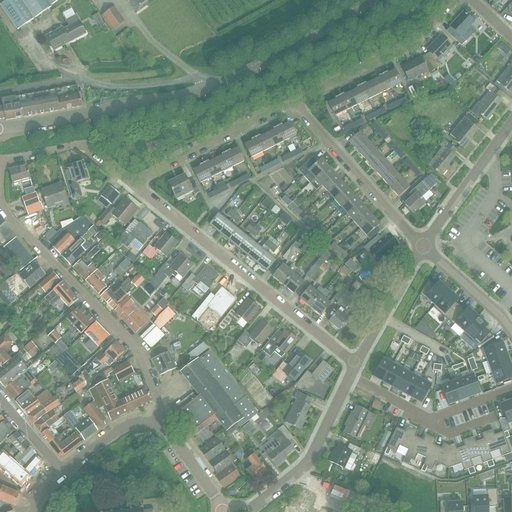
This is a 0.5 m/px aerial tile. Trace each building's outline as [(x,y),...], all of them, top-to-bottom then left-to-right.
[(7,0),(0,5),(17,30),(59,0),(7,0)] [(143,4),(148,0),(131,0),(129,2),(137,13),(145,7),(143,4)] [(123,22),(113,8),(102,16),(112,30),(123,22)] [(469,26),(473,22),(463,12),(449,26),(454,31),(450,36),(461,45),(465,40),(474,30),(469,26)] [(53,51),(62,46),(65,44),(68,42),(68,43),(69,42),(69,43),(85,34),(79,21),(76,15),(66,21),(69,27),(63,30),(62,28),(46,36),(53,51)] [(426,56),(435,69),(440,65),(438,61),(452,47),(441,35),(426,50),(429,53),(426,56)] [(501,44),(497,48),(501,52),(505,47),(501,44)] [(435,69),(426,56),(421,60),(420,57),(401,67),(409,81),(427,72),(429,74),(435,69)] [(474,57),(471,60),(476,65),(481,60),(478,56),(474,57)] [(511,63),(496,82),(500,85),(509,93),(511,89),(511,58),(510,62),(511,63)] [(383,76),(390,89),(401,83),(395,70),(383,76)] [(437,71),(430,74),(433,79),(440,76),(437,71)] [(379,94),(390,89),(383,76),(373,81),(379,94)] [(452,80),(447,84),(452,90),(457,85),(452,80)] [(368,100),(379,94),(373,81),(361,87),(368,100)] [(478,102),(470,112),(480,120),(482,117),(486,120),(492,114),(491,113),(501,101),(498,99),(501,94),(489,83),(485,89),(492,94),(482,106),(478,102)] [(77,86),(55,90),(59,110),(81,106),(79,93),(77,86)] [(356,105),(368,100),(361,87),(350,92),(356,105)] [(55,90),(44,92),(48,112),(59,110),(55,90)] [(37,106),(34,107),(36,114),(48,112),(44,92),(34,93),(37,106)] [(339,97),(346,110),(356,105),(350,92),(339,97)] [(34,93),(18,96),(22,117),(36,114),(34,107),(37,106),(34,93)] [(22,117),(18,96),(1,99),(3,106),(0,106),(0,118),(5,118),(5,120),(22,117)] [(346,110),(339,97),(328,103),(335,116),(346,110)] [(405,97),(396,101),(398,106),(407,101),(405,97)] [(396,101),(386,106),(389,110),(398,106),(396,101)] [(383,107),(374,112),(376,116),(385,112),(383,107)] [(374,112),(364,116),(367,121),(376,116),(374,112)] [(463,117),(448,136),(454,140),(463,148),(469,142),(468,141),(478,129),(474,126),(478,121),(467,112),(463,117)] [(361,118),(352,123),(354,127),(363,123),(361,118)] [(416,120),(411,127),(414,129),(417,128),(421,124),(416,120)] [(288,122),(277,128),(284,141),(295,135),(288,122)] [(352,123),(343,127),(345,131),(354,127),(352,123)] [(374,123),(371,126),(377,134),(381,130),(374,123)] [(272,147),(284,141),(277,128),(266,133),(272,147)] [(381,130),(377,134),(384,141),(388,138),(381,130)] [(349,142),(357,151),(368,142),(360,132),(349,142)] [(255,139),(262,152),(272,147),(266,133),(255,139)] [(305,142),(303,143),(307,149),(316,144),(312,138),(305,142)] [(262,152),(255,139),(244,144),(251,157),(262,152)] [(442,147),(433,158),(428,165),(441,175),(447,169),(445,167),(454,156),(451,154),(455,150),(443,140),(439,145),(442,147)] [(391,141),(387,144),(393,152),(397,148),(391,141)] [(365,160),(376,151),(368,142),(357,151),(365,160)] [(237,148),(226,153),(232,167),(244,161),(237,148)] [(299,148),(290,153),(292,157),(301,153),(299,148)] [(397,148),(393,152),(400,159),(404,156),(397,148)] [(376,151),(365,160),(373,170),(384,160),(376,151)] [(215,159),(221,172),(232,167),(226,153),(215,159)] [(290,153),(280,157),(283,162),(292,157),(290,153)] [(304,177),(309,183),(315,178),(328,167),(321,159),(317,163),(312,157),(298,170),(304,177)] [(210,178),(221,172),(215,159),(204,164),(210,178)] [(277,159),(268,164),(270,168),(279,164),(277,159)] [(407,159),(403,162),(410,170),(414,166),(407,159)] [(381,179),(393,169),(384,160),(373,170),(381,179)] [(64,167),(73,198),(79,196),(75,183),(78,182),(81,183),(84,182),(85,180),(88,179),(83,161),(70,165),(64,167)] [(210,178),(204,164),(192,170),(199,183),(210,178)] [(268,164),(259,168),(261,173),(270,168),(268,164)] [(26,165),(9,170),(13,184),(27,180),(30,179),(26,165)] [(414,166),(410,170),(416,177),(420,174),(414,166)] [(315,178),(309,183),(316,190),(321,185),(334,174),(328,167),(315,178)] [(393,169),(381,179),(390,188),(401,179),(393,169)] [(421,198),(429,190),(437,184),(434,181),(436,178),(431,173),(408,193),(412,197),(404,204),(413,214),(425,203),(421,198)] [(194,194),(200,192),(193,179),(188,182),(184,174),(168,182),(175,196),(185,191),(186,193),(192,190),(194,194)] [(248,174),(238,178),(240,183),(250,178),(248,174)] [(327,192),(340,181),(334,174),(321,185),(327,192)] [(234,181),(229,183),(231,188),(240,183),(238,178),(234,181)] [(401,179),(390,188),(398,197),(409,187),(401,179)] [(269,185),(274,192),(280,188),(275,181),(269,185)] [(340,181),(327,192),(334,200),(347,188),(340,181)] [(63,205),(67,204),(60,183),(41,190),(47,208),(62,203),(63,205)] [(225,185),(216,189),(218,194),(228,189),(225,185)] [(109,186),(101,196),(111,204),(119,194),(109,186)] [(334,200),(340,207),(353,195),(347,188),(334,200)] [(216,189),(207,194),(209,199),(218,194),(216,189)] [(26,207),(39,202),(35,193),(22,197),(26,207)] [(280,199),(286,204),(290,200),(284,195),(280,199)] [(340,207),(347,214),(360,203),(353,195),(340,207)] [(127,222),(138,210),(124,199),(115,210),(111,207),(102,218),(106,221),(112,215),(116,219),(119,216),(127,222)] [(292,202),(288,206),(293,211),(297,207),(292,202)] [(347,214),(353,221),(366,210),(360,203),(347,214)] [(297,207),(293,211),(298,216),(302,212),(297,207)] [(231,210),(227,215),(231,219),(235,213),(231,210)] [(353,221),(359,229),(372,217),(366,210),(353,221)] [(235,213),(231,219),(235,222),(240,217),(235,213)] [(285,214),(281,219),(287,224),(291,220),(285,214)] [(73,221),(62,228),(66,233),(67,233),(75,241),(76,243),(79,240),(89,231),(94,226),(83,215),(73,221)] [(219,233),(228,222),(218,215),(210,226),(219,233)] [(306,215),(302,220),(307,224),(311,220),(306,215)] [(0,242),(12,233),(0,217),(0,242)] [(379,224),(372,217),(359,229),(366,236),(379,224)] [(34,223),(42,230),(47,225),(39,218),(34,223)] [(311,220),(307,224),(312,229),(316,225),(311,220)] [(123,243),(127,247),(130,244),(139,251),(153,233),(140,222),(130,234),(126,231),(114,244),(119,248),(123,243)] [(228,241),(237,230),(228,222),(219,233),(228,241)] [(250,225),(245,230),(250,234),(254,228),(250,225)] [(94,226),(89,231),(94,237),(99,232),(94,226)] [(53,246),(66,233),(62,228),(48,241),(53,246)] [(254,229),(250,234),(254,238),(259,232),(254,229)] [(320,229),(316,233),(321,238),(325,234),(320,229)] [(237,230),(228,241),(238,248),(247,237),(237,230)] [(66,233),(52,247),(60,255),(67,248),(75,241),(67,233),(66,233)] [(165,257),(172,248),(177,242),(166,233),(153,249),(149,245),(143,253),(151,260),(158,251),(165,257)] [(325,234),(321,238),(326,243),(330,238),(325,234)] [(383,257),(393,248),(397,245),(388,234),(374,246),(373,244),(368,249),(372,254),(377,250),(383,257)] [(247,256),(253,248),(256,245),(247,237),(238,248),(247,256)] [(20,271),(33,261),(14,238),(3,247),(18,265),(19,265),(18,270),(20,271)] [(84,251),(82,248),(81,247),(84,244),(79,240),(62,256),(70,265),(84,251)] [(268,240),(264,246),(268,249),(273,244),(268,240)] [(295,242),(292,246),(294,248),(296,250),(300,246),(295,242)] [(334,242),(330,246),(334,251),(339,247),(334,242)] [(273,244),(268,250),(273,253),(277,248),(276,247),(273,244)] [(253,248),(247,256),(257,263),(265,253),(256,245),(253,248)] [(296,250),(294,248),(292,246),(282,258),(287,261),(296,250)] [(90,251),(87,255),(90,258),(94,255),(99,250),(95,247),(90,251)] [(339,247),(334,251),(340,256),(344,252),(339,247)] [(323,263),(331,253),(327,249),(314,265),(319,269),(323,263)] [(265,253),(257,263),(266,271),(275,260),(265,253)] [(127,258),(132,263),(136,258),(130,254),(127,258)] [(183,278),(193,266),(180,255),(170,266),(166,262),(159,270),(149,283),(154,289),(165,275),(169,278),(172,275),(175,277),(178,274),(183,278)] [(125,272),(132,265),(125,259),(119,266),(125,272)] [(347,263),(345,265),(354,273),(359,268),(355,264),(351,260),(347,263)] [(81,261),(73,268),(86,281),(93,274),(97,271),(90,264),(87,267),(81,261)] [(35,262),(18,276),(29,289),(45,275),(35,262)] [(323,263),(319,269),(323,272),(328,267),(323,263)] [(282,265),(272,276),(283,285),(292,273),(296,268),(291,264),(287,269),(282,265)] [(310,280),(319,269),(314,265),(305,276),(310,280)] [(191,274),(181,286),(188,292),(195,283),(197,285),(197,288),(203,293),(205,293),(209,289),(219,276),(206,266),(196,277),(191,274)] [(292,273),(283,285),(293,294),(303,282),(297,277),(301,272),(296,268),(292,273)] [(319,269),(310,280),(314,283),(323,272),(319,269)] [(93,274),(86,281),(98,294),(105,287),(101,283),(105,279),(97,271),(93,274)] [(52,273),(38,285),(45,292),(59,280),(52,273)] [(131,282),(136,288),(145,279),(140,274),(131,282)] [(113,310),(127,297),(136,288),(131,282),(128,279),(116,291),(113,294),(108,289),(101,297),(113,310)] [(433,307),(448,291),(439,282),(436,285),(428,280),(419,295),(424,299),(426,297),(434,305),(433,307)] [(62,283),(44,298),(51,306),(59,299),(67,307),(68,308),(77,300),(62,283)] [(309,287),(300,299),(310,307),(320,295),(324,290),(319,286),(315,291),(309,287)] [(337,302),(346,291),(342,287),(332,298),(337,302)] [(224,312),(235,299),(222,289),(209,305),(213,309),(216,305),(224,312)] [(320,295),(310,307),(320,315),(330,304),(324,299),(329,293),(324,289),(324,290),(320,295)] [(341,314),(351,302),(354,297),(347,291),(336,304),(340,307),(328,322),(339,331),(348,319),(341,314)] [(433,307),(448,320),(460,306),(455,302),(458,299),(448,291),(433,307)] [(5,297),(11,304),(17,299),(10,292),(5,297)] [(127,297),(113,310),(135,333),(149,320),(145,316),(133,304),(134,304),(127,297)] [(247,323),(259,308),(247,299),(236,314),(231,310),(218,326),(223,330),(232,320),(237,324),(242,318),(247,323)] [(157,305),(151,311),(155,316),(162,310),(157,305)] [(198,319),(207,309),(202,305),(193,315),(198,319)] [(66,328),(69,331),(87,314),(79,306),(66,318),(70,323),(66,328)] [(460,306),(448,320),(453,325),(455,323),(464,332),(477,317),(468,308),(465,311),(460,306)] [(159,316),(153,324),(153,325),(158,329),(158,330),(175,314),(168,307),(159,316)] [(49,310),(46,314),(50,319),(54,315),(49,310)] [(87,314),(69,331),(71,334),(76,329),(80,334),(94,321),(87,314)] [(477,317),(464,332),(473,340),(471,342),(477,347),(493,336),(485,328),(487,326),(477,317)] [(261,344),(272,330),(261,321),(250,335),(245,332),(238,341),(236,343),(241,347),(243,345),(246,348),(250,342),(254,339),(261,344)] [(96,322),(85,333),(91,340),(85,345),(92,352),(98,346),(109,336),(96,322)] [(414,329),(425,336),(430,330),(421,322),(414,329)] [(144,342),(158,329),(153,325),(140,338),(144,342)] [(54,331),(47,337),(54,344),(57,341),(60,338),(54,331)] [(285,353),(296,339),(285,331),(274,345),(269,341),(262,351),(270,357),(274,352),(280,357),(284,352),(285,353)] [(0,367),(15,355),(12,352),(7,356),(3,351),(13,343),(5,335),(0,338),(0,367)] [(38,350),(30,341),(22,348),(30,357),(38,350)] [(192,360),(209,347),(204,342),(188,354),(192,360)] [(483,349),(487,361),(506,354),(502,342),(483,349)] [(102,364),(106,360),(110,365),(124,352),(115,343),(97,360),(102,364)] [(54,344),(50,348),(58,357),(62,353),(54,344)] [(50,348),(45,352),(53,361),(58,357),(50,348)] [(192,393),(177,405),(196,430),(214,416),(226,431),(236,423),(240,428),(247,422),(258,414),(254,409),(209,351),(181,373),(199,396),(196,398),(192,393)] [(159,376),(176,368),(169,352),(152,359),(159,376)] [(262,352),(256,358),(261,362),(266,356),(262,352)] [(272,376),(281,383),(287,376),(294,381),(310,361),(299,352),(288,366),(283,362),(275,372),(272,376)] [(506,354),(487,361),(491,372),(510,365),(506,354)] [(0,367),(0,383),(4,388),(27,369),(18,358),(15,355),(0,367)] [(467,360),(470,367),(476,365),(473,358),(467,360)] [(383,382),(392,364),(382,359),(373,376),(383,382)] [(68,361),(63,366),(71,374),(77,369),(69,360),(68,361)] [(322,384),(334,370),(323,361),(312,375),(307,371),(295,386),(300,390),(303,386),(307,390),(310,386),(312,387),(318,380),(322,384)] [(133,373),(127,362),(112,370),(118,381),(133,373)] [(402,370),(392,364),(383,382),(392,387),(402,370)] [(511,370),(510,365),(491,372),(492,372),(488,374),(489,377),(493,375),(496,384),(511,378),(511,370)] [(27,369),(4,388),(14,400),(31,385),(30,383),(35,379),(27,369)] [(85,370),(81,372),(86,380),(90,378),(85,370)] [(411,375),(402,370),(392,387),(402,392),(411,375)] [(473,374),(462,378),(469,397),(479,393),(473,374)] [(421,380),(411,375),(402,392),(411,397),(421,380)] [(71,386),(76,393),(86,385),(80,378),(71,386)] [(469,397),(462,378),(452,382),(459,401),(469,397)] [(111,421),(125,414),(108,380),(88,390),(96,406),(101,403),(102,405),(103,404),(111,421)] [(431,385),(421,380),(411,397),(421,403),(431,385)] [(459,401),(452,382),(441,386),(448,405),(459,401)] [(29,391),(15,401),(27,417),(47,402),(48,401),(52,398),(46,390),(38,396),(35,399),(29,391)] [(145,390),(119,402),(125,414),(135,409),(135,408),(150,401),(145,390)] [(307,405),(311,399),(296,392),(293,398),(299,401),(288,423),(300,429),(304,421),(302,420),(309,406),(307,405)] [(47,402),(27,417),(32,424),(47,413),(59,404),(54,397),(48,401),(47,402)] [(508,423),(511,421),(511,400),(501,405),(508,423)] [(379,411),(382,404),(375,401),(372,408),(379,411)] [(96,426),(105,419),(93,402),(84,409),(96,426)] [(375,416),(369,413),(356,407),(353,413),(352,413),(346,426),(347,427),(344,433),(357,439),(363,426),(369,428),(375,416)] [(33,425),(41,434),(49,428),(49,427),(59,419),(52,411),(33,425)] [(41,434),(48,443),(59,435),(53,427),(55,426),(57,428),(65,420),(62,416),(59,419),(49,427),(49,428),(41,434)] [(73,420),(69,422),(74,429),(76,428),(84,440),(97,430),(88,419),(80,425),(75,418),(73,420)] [(14,431),(4,420),(0,424),(0,443),(0,444),(14,431)] [(250,423),(241,429),(245,435),(254,428),(250,423)] [(388,455),(390,450),(396,452),(399,446),(408,450),(405,457),(417,431),(407,426),(405,432),(396,428),(387,448),(384,454),(388,455)] [(273,438),(261,448),(265,453),(267,456),(276,466),(283,460),(281,459),(294,449),(290,445),(287,442),(292,438),(283,427),(278,430),(280,433),(273,438)] [(492,430),(482,434),(492,460),(489,453),(499,450),(501,457),(511,453),(505,438),(503,433),(503,432),(494,435),(492,430)] [(417,431),(405,457),(414,461),(417,454),(426,458),(423,465),(435,439),(425,435),(423,440),(415,436),(418,431),(417,431)] [(29,446),(28,445),(16,432),(8,439),(14,446),(11,449),(5,445),(1,450),(2,451),(12,459),(15,462),(29,446)] [(59,435),(48,443),(60,459),(81,443),(74,434),(69,438),(64,432),(59,435)] [(222,433),(216,438),(220,442),(225,438),(222,433)] [(473,437),(463,441),(473,467),(471,460),(480,457),(482,464),(486,462),(488,468),(494,466),(492,460),(482,434),(481,434),(483,439),(475,442),(473,437)] [(199,450),(217,475),(233,463),(216,438),(199,450)] [(436,440),(435,439),(423,465),(421,471),(424,472),(427,467),(432,469),(435,462),(448,468),(449,446),(443,443),(441,448),(433,445),(436,440)] [(464,470),(467,469),(469,475),(475,473),(473,467),(463,441),(464,446),(456,449),(455,444),(449,446),(448,468),(461,464),(464,470)] [(332,453),(328,461),(344,468),(349,471),(353,464),(360,449),(349,444),(347,449),(338,445),(334,454),(332,453)] [(29,446),(15,462),(24,469),(36,455),(37,454),(29,446)] [(2,451),(0,453),(0,469),(21,488),(32,476),(24,469),(15,462),(12,459),(2,451)] [(261,478),(268,473),(253,454),(247,459),(252,466),(246,471),(254,481),(260,476),(261,478)] [(374,454),(370,461),(377,464),(380,456),(379,456),(374,454)] [(43,463),(36,455),(24,469),(32,476),(43,463)] [(233,463),(217,475),(215,476),(223,489),(240,477),(231,465),(233,463)] [(325,473),(322,482),(331,485),(334,475),(325,473)] [(0,499),(14,506),(19,494),(0,485),(0,499)] [(511,511),(511,485),(510,485),(511,499),(503,499),(503,511),(511,511)] [(300,486),(294,506),(289,504),(286,511),(299,511),(301,508),(306,510),(312,489),(300,486)] [(235,487),(228,489),(229,496),(236,494),(235,487)] [(486,490),(473,490),(473,497),(473,511),(487,511),(487,507),(497,507),(496,489),(486,490)] [(461,511),(461,500),(439,501),(440,511),(461,511)]
